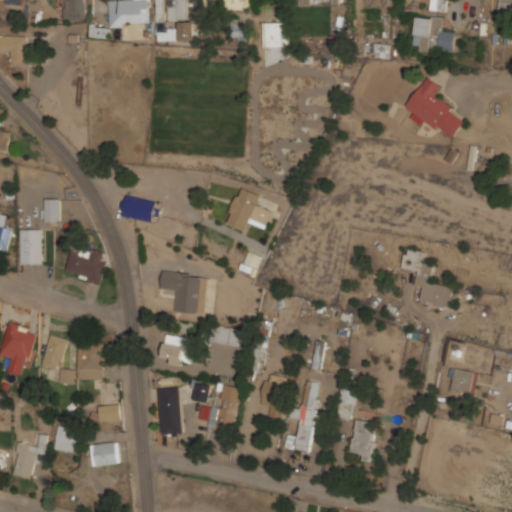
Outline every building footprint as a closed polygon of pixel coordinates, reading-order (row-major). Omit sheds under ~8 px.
[(64,0),(64,19),(86,18),(85,0),(64,0)] [(113,0),(109,0),(110,27),(122,27),(122,23),(151,22),(149,0),(113,0)] [(188,20),(187,0),(167,0),(168,20),(188,20)] [(228,0),(228,9),(248,10),(247,0),(228,0)] [(431,0),(430,9),(445,12),(446,0),(431,0)] [(511,0),(501,0),(501,9),(511,9),(511,0)] [(456,32),(441,30),(443,18),(416,16),(414,48),(454,51),(456,32)] [(196,21),(179,21),(179,40),(196,40),(196,21)] [(262,22),(264,47),(287,46),(286,21),(262,22)] [(247,24),(234,24),(234,43),(247,43),(247,24)] [(110,26),(91,25),(90,37),(109,38),(110,26)] [(28,35),(0,35),(0,52),(13,53),(13,63),(27,63),(28,35)] [(375,57),(391,58),(391,43),(376,43),(375,57)] [(454,138),(467,119),(434,97),(442,85),(428,76),(407,107),(414,112),(410,117),(422,125),(426,119),(454,138)] [(0,147),(8,149),(11,130),(0,128),(0,147)] [(248,222),(266,228),(273,210),(257,204),(261,194),(241,187),(228,222),(246,229),(248,222)] [(157,203),(128,194),(123,214),(152,222),(157,203)] [(62,197),(45,197),(45,219),(62,219),(62,197)] [(14,227),(4,224),(7,214),(0,212),(0,246),(8,249),(14,227)] [(22,263),(43,263),(43,228),(22,228),(22,263)] [(66,272),(100,282),(109,252),(74,243),(66,272)] [(431,283),(434,264),(424,262),(426,252),(406,248),(403,268),(419,270),(416,285),(424,286),(421,301),(451,306),(454,287),(431,283)] [(262,255),(248,251),(242,269),(256,274),(262,255)] [(175,311),(206,313),(208,275),(162,273),(161,288),(177,290),(175,311)] [(251,348),(254,330),(215,324),(212,342),(251,348)] [(1,354),(12,357),(9,371),(25,375),(35,331),(8,325),(1,354)] [(162,356),(171,357),(170,364),(183,366),(184,362),(193,363),(196,348),(189,347),(191,337),(165,333),(162,356)] [(43,364),(61,369),(70,339),(52,334),(43,364)] [(325,342),(317,340),(312,368),(321,370),(325,342)] [(79,377),(105,377),(105,341),(79,341),(79,377)] [(74,380),(72,368),(62,370),(64,382),(74,380)] [(475,396),(480,373),(456,368),(451,390),(475,396)] [(309,451),(320,382),(307,380),(302,407),(292,405),(291,417),(300,419),(298,435),(287,434),(285,447),(309,451)] [(193,400),(210,402),(212,384),(195,382),(193,400)] [(233,430),(242,387),(223,383),(218,408),(202,404),(199,418),(209,420),(208,425),(233,430)] [(161,433),(182,432),(181,387),(159,387),(161,433)] [(340,401),(355,404),(358,390),(342,388),(340,401)] [(101,419),(121,419),(121,402),(101,402),(101,419)] [(375,421),(356,419),(353,452),(365,453),(364,460),(372,461),(375,421)] [(76,452),(79,428),(59,425),(56,449),(76,452)] [(226,429),(209,426),(206,441),(223,444),(226,429)] [(14,473),(33,477),(40,443),(20,440),(14,473)] [(93,464),(122,462),(120,440),(92,442),(93,464)] [(0,466),(4,467),(8,448),(0,446),(0,466)]
